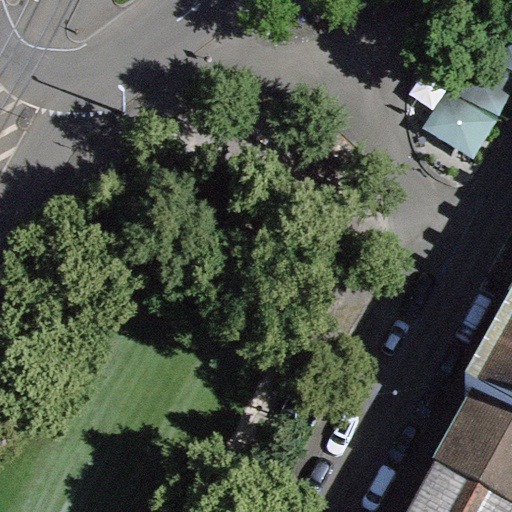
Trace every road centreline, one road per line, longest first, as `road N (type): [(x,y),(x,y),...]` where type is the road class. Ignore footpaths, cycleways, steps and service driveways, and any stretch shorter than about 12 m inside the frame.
road 1 (residential): [(511,193),(332,511)]
road 2 (secondary): [(66,80),(121,63),(205,0)]
road 3 (secondary): [(0,204),(66,80)]
